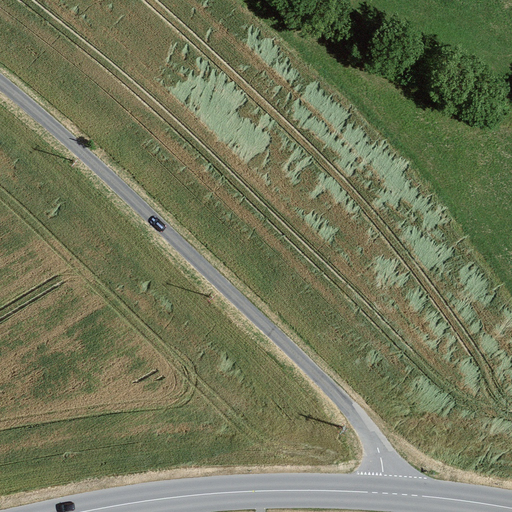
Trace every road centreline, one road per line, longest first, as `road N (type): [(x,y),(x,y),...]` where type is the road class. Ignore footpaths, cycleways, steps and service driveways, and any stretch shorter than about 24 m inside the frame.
road 1 (residential): [(398,491),(379,445),(324,380),(0,80)]
road 2 (secondary): [(77,511),(190,491),(398,491)]
